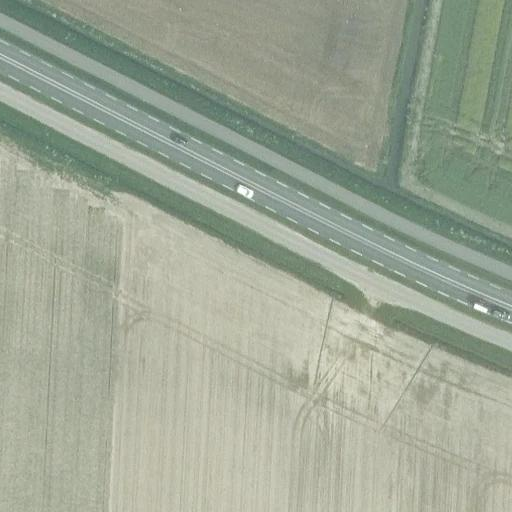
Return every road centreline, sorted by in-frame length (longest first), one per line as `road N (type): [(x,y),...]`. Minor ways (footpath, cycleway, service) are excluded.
road 1 (unclassified): [(511,344),(398,299),(0,94)]
road 2 (primary): [(511,306),(342,232),(0,56)]
road 3 (unclassified): [(0,21),(511,271)]
